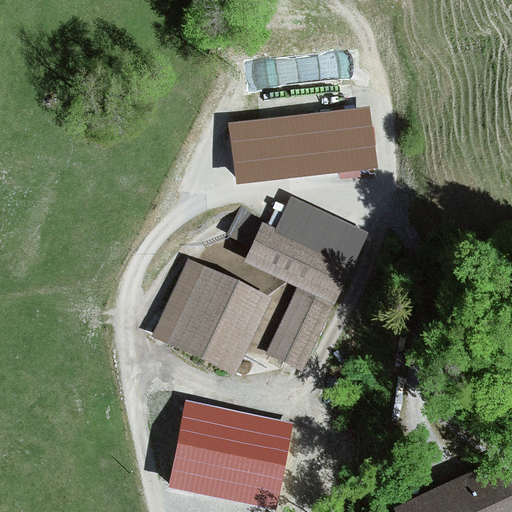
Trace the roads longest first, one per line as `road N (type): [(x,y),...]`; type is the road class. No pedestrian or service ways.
road 1 (track): [(156,511),(127,371),(123,309),(138,261),(155,238),(197,204),(221,198),(363,191),(390,206),(418,259),(422,396),(431,412),(511,466)]
road 2 (track): [(124,339),(214,386),(293,381)]
